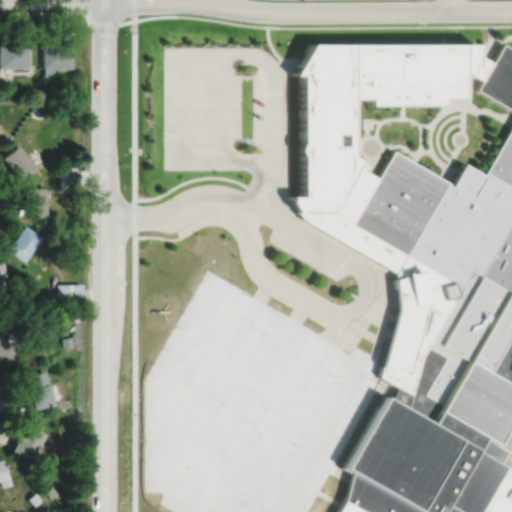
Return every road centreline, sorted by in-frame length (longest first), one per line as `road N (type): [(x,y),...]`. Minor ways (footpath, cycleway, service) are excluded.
road 1 (tertiary): [(104,0),(103,511)]
road 2 (residential): [(182,0),(276,11),(511,9)]
